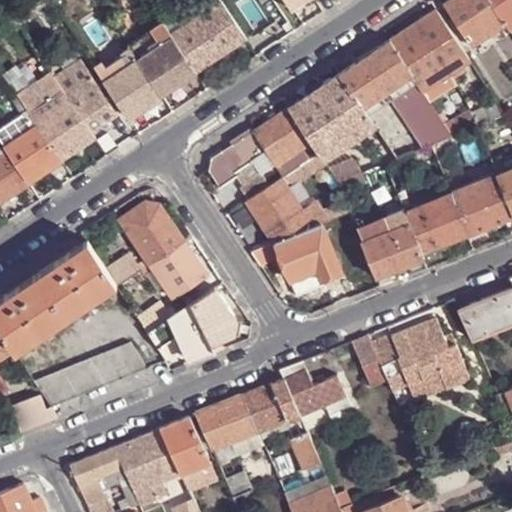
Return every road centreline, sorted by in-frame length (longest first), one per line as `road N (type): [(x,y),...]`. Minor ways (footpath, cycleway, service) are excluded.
road 1 (residential): [(286,348),(41,449)]
road 2 (residential): [(162,144),(380,0)]
road 3 (residential): [(511,259),(286,348)]
road 4 (residential): [(162,144),(286,348)]
road 5 (residential): [(0,256),(162,144)]
